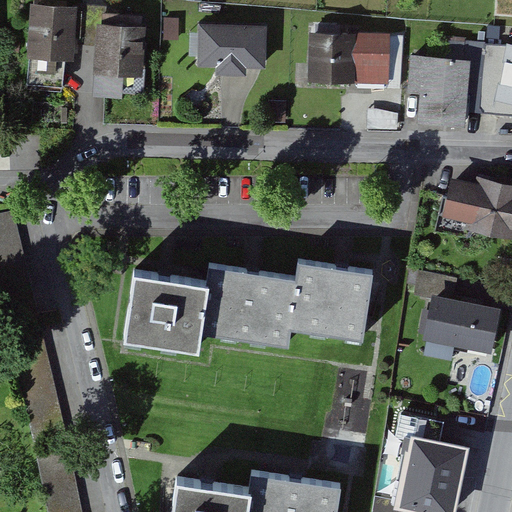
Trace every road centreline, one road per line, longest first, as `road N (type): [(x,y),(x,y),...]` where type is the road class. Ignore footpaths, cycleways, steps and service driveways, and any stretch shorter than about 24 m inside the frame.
road 1 (residential): [(511,154),(103,142),(59,176)]
road 2 (residential): [(59,176),(59,216),(119,511)]
